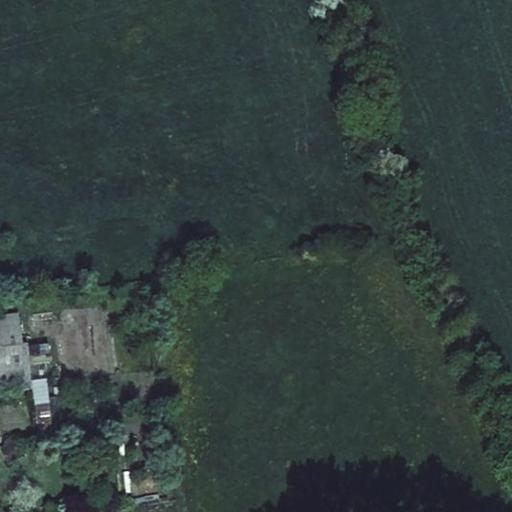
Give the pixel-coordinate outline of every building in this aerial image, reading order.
[(0,387),(31,383),(29,366),(27,347),(27,344),(22,345),(18,313),(0,316),(0,387)] [(27,347),(29,366),(50,363),(48,345),(27,347)] [(46,380),(31,382),(37,446),(52,444),(46,380)] [(121,434),(64,438),(64,446),(117,442),(121,494),(129,493),(124,441),(121,441),(121,434)] [(3,448),(15,442),(15,440),(4,441),(4,444),(3,448)] [(23,458),(15,442),(3,448),(0,449),(0,450),(7,466),(23,458)]
